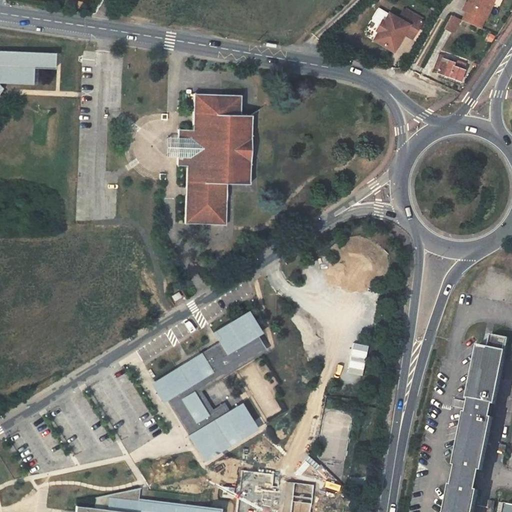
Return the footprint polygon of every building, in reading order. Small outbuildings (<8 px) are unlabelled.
[(480,29),(485,20),(486,20),(495,0),(470,0),(469,4),(467,3),(463,11),(465,12),(461,21),(480,29)] [(412,39),(423,22),(403,11),(398,19),(390,14),(385,22),(382,21),(376,31),(377,33),(373,40),(393,52),(399,42),(398,41),(401,35),(403,36),(404,34),(412,39)] [(450,16),(444,29),(452,32),(458,20),(450,16)] [(0,84),(33,85),(34,69),(55,69),(55,54),(0,51),(0,94),(3,90),(0,86),(0,84)] [(437,74),(458,82),(465,64),(453,60),(452,62),(442,59),(443,56),(438,54),(433,69),(438,70),(437,74)] [(179,129),(178,137),(178,157),(178,165),(187,165),(186,188),(189,188),(190,195),(186,195),(185,223),(225,225),(226,183),(244,183),(249,178),(251,121),(246,115),(240,115),(240,95),(194,94),(193,129),(179,129)] [(166,157),(178,157),(178,137),(167,137),(166,147),(166,157)] [(191,436),(207,463),(256,434),(241,407),(231,413),(227,407),(215,414),(202,391),(269,352),(261,338),(263,338),(250,315),(218,333),(225,345),(220,347),(206,355),(205,354),(189,363),(159,381),(170,401),(172,400),(189,430),(194,427),(198,432),(191,436)] [(476,365),(469,399),(496,404),(509,338),(482,332),(476,365)] [(469,399),(466,412),(493,417),(496,404),(469,399)] [(456,465),(482,470),(487,447),(493,417),(466,412),(461,437),(456,465)] [(454,474),(480,479),(482,470),(456,465),(454,474)] [(274,475),(241,471),(236,511),(311,511),(314,485),(280,481),(278,487),(272,487),(274,475)] [(478,489),(480,479),(454,474),(452,484),(478,489)] [(473,511),(477,496),(478,489),(452,484),(447,509),(446,511),(473,511)] [(223,511),(223,509),(194,508),(194,511),(144,504),(143,511),(136,511),(138,500),(140,488),(97,497),(95,507),(86,506),(85,511),(223,511)] [(194,508),(138,500),(136,511),(143,511),(144,504),(194,511),(194,508)] [(502,511),(511,511),(511,503),(505,502),(502,511)]
